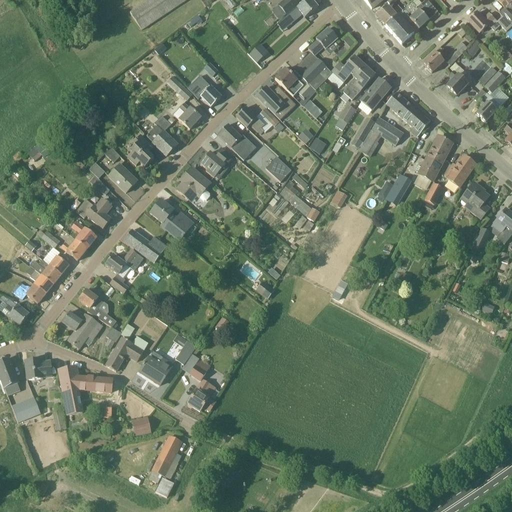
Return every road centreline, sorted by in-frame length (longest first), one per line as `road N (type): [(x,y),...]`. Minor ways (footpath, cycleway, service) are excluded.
road 1 (residential): [(30,342),(181,160),(341,2)]
road 2 (track): [(511,410),(410,486),(387,494),(196,427)]
road 3 (residential): [(196,427),(126,382),(30,342)]
road 4 (secondary): [(511,173),(398,69)]
